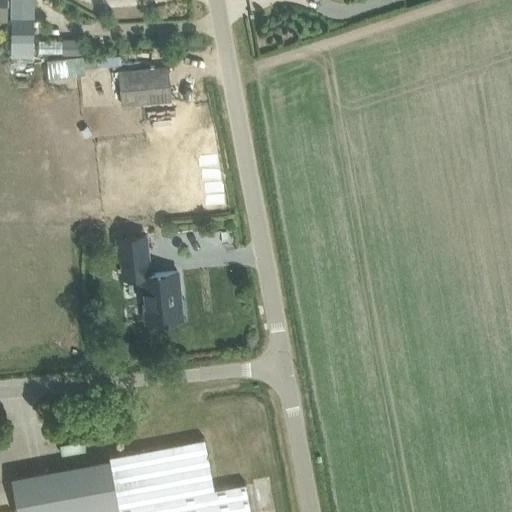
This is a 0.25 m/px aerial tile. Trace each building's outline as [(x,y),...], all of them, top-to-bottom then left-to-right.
[(14,17),(14,56),(34,57),(34,17),(14,17)] [(63,40),(39,40),(39,52),(63,52),(63,54),(81,53),(81,37),(63,37),(63,40)] [(171,99),(168,65),(119,70),(122,104),(171,99)] [(164,224),(160,176),(72,184),(76,232),(78,232),(164,224)] [(145,234),(125,236),(114,237),(118,277),(143,275),(147,319),(179,316),(176,288),(179,288),(177,270),(149,272),(145,234)] [(250,511),(245,481),(214,487),(204,437),(109,454),(109,457),(11,475),(17,511),(250,511)]
